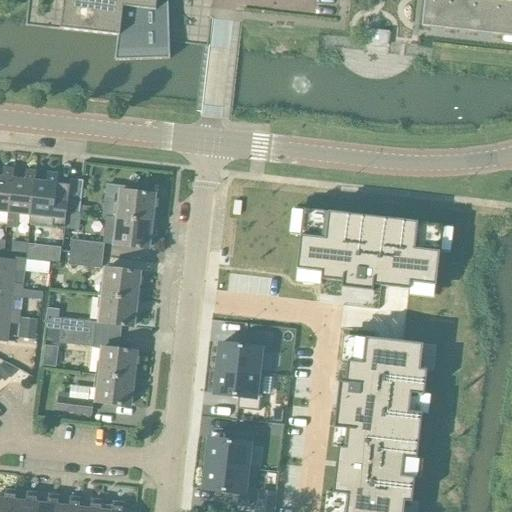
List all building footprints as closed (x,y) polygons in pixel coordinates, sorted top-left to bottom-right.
[(64,0),(61,30),(119,36),(116,62),(171,60),(170,43),(168,0),(64,0)] [(511,0),(438,0),(438,1),(432,0),(425,0),(422,27),(511,37),(511,0)] [(367,30),(365,46),(388,49),(389,43),(390,32),(367,30)] [(0,213),(8,214),(14,179),(15,170),(4,169),(3,178),(0,177),(0,213)] [(18,215),(22,216),(30,217),(36,182),(37,173),(26,171),(25,181),(14,179),(8,214),(6,228),(16,229),(18,215)] [(36,182),(30,217),(29,226),(38,227),(38,226),(65,230),(67,213),(69,195),(56,194),(59,175),(48,174),(47,183),(36,182)] [(69,195),(67,213),(79,215),(83,181),(71,180),(69,195)] [(119,205),(118,219),(152,223),(155,196),(147,195),(147,194),(144,193),(144,194),(121,192),(119,205)] [(304,210),(297,277),(343,283),(342,289),(374,292),(374,286),(436,293),(443,226),(304,210)] [(107,217),(103,244),(115,246),(141,249),(149,250),(152,223),(118,219),(114,218),(107,217)] [(71,241),(70,253),(104,257),(105,245),(71,241)] [(11,243),(10,252),(26,254),(28,244),(11,243)] [(29,244),(27,259),(60,263),(61,248),(29,244)] [(102,269),(104,257),(70,253),(69,265),(102,269)] [(0,287),(21,290),(21,287),(12,286),(13,271),(24,272),(25,260),(15,259),(14,262),(0,260),(0,287)] [(49,263),(27,261),(26,273),(48,275),(49,263)] [(103,296),(137,301),(140,274),(107,270),(103,296)] [(0,287),(0,314),(18,316),(18,313),(8,312),(10,298),(20,299),(21,290),(0,287)] [(43,305),(44,293),(31,291),(30,304),(43,305)] [(134,327),(137,301),(103,296),(100,323),(134,327)] [(0,340),(5,341),(7,324),(17,325),(18,316),(0,314),(0,340)] [(20,318),(18,339),(36,341),(38,320),(20,318)] [(63,319),(62,331),(62,332),(95,336),(96,323),(63,319)] [(93,348),(95,336),(62,332),(62,331),(47,330),(46,342),(60,343),(60,344),(93,348)] [(220,345),(218,370),(264,375),(264,374),(259,373),(262,351),(267,352),(268,338),(246,335),(245,348),(220,345)] [(341,429),(331,511),(411,511),(431,346),(402,343),(351,337),(346,383),(340,382),(335,429),(341,429)] [(45,346),(43,366),(56,368),(59,348),(45,346)] [(103,349),(100,376),(134,380),(137,353),(103,349)] [(4,362),(0,365),(0,377),(4,383),(14,374),(4,362)] [(218,370),(215,394),(239,397),(238,410),(260,412),(264,375),(218,370)] [(130,407),(134,380),(100,376),(96,403),(119,405),(119,407),(122,407),(122,406),(130,407)] [(58,411),(91,415),(93,402),(60,398),(58,411)] [(209,440),(207,465),(248,470),(251,447),(256,447),(257,433),(235,431),(234,443),(209,440)] [(207,465),(204,490),(228,493),(227,505),(249,508),(250,494),(246,493),(248,470),(207,465)] [(0,511),(15,511),(16,501),(15,501),(16,492),(6,491),(5,500),(0,499),(0,511)] [(16,501),(15,511),(36,511),(38,504),(37,504),(38,495),(28,493),(27,502),(16,501)] [(38,504),(36,511),(58,511),(59,506),(58,506),(59,497),(49,496),(48,505),(38,504)] [(59,506),(58,511),(79,511),(80,509),(80,508),(81,500),(71,498),(70,507),(59,506)] [(80,509),(79,511),(101,511),(102,502),(92,501),(91,510),(80,509)] [(110,511),(101,511),(122,511),(124,504),(114,503),(112,511),(110,511)]
